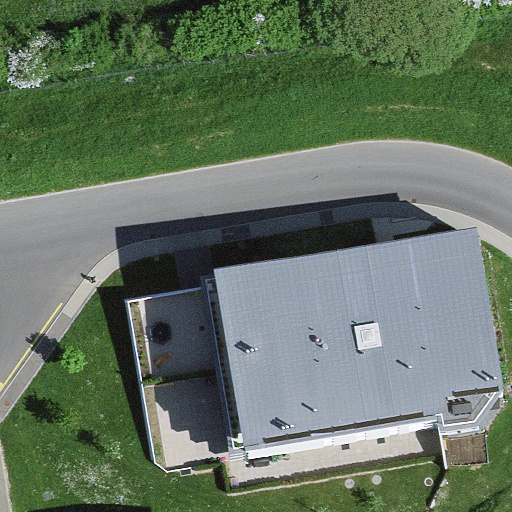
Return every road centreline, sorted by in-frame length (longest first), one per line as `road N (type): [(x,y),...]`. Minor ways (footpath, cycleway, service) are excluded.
road 1 (residential): [(39,226),(367,172),(447,175),(511,200)]
road 2 (residential): [(39,226),(34,273),(0,346)]
